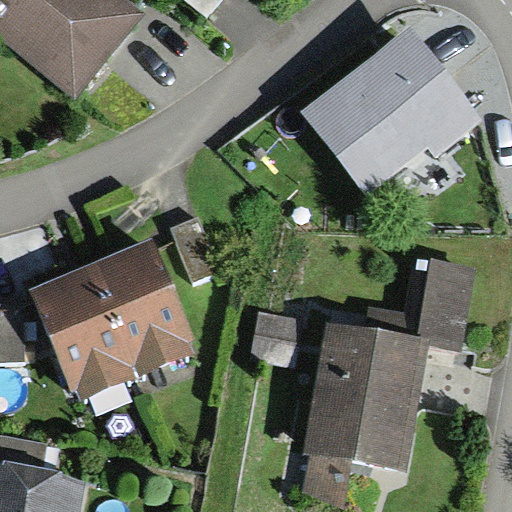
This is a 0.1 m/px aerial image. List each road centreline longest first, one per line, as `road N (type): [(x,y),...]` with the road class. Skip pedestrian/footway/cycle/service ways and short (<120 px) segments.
road 1 (residential): [(0,206),(167,135),(356,0)]
road 2 (residential): [(488,511),(511,375)]
